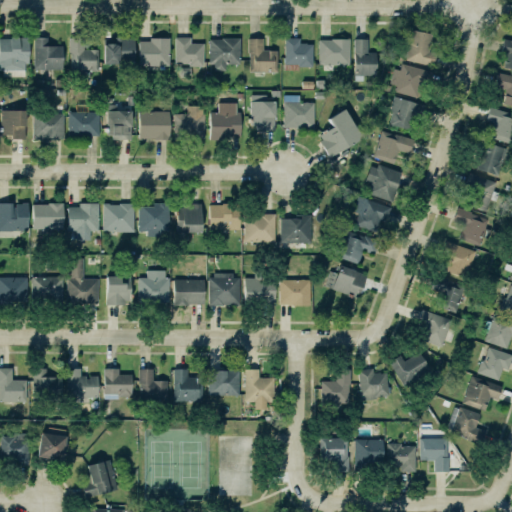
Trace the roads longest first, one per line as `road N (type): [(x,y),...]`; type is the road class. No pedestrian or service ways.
road 1 (residential): [(481,7),(0,5)]
road 2 (residential): [(0,332),(356,335),(380,328)]
road 3 (residential): [(380,328),(451,143),(481,7)]
road 4 (residential): [(0,171),(288,173)]
road 5 (residential): [(302,426),(303,477),(332,501),(496,498),(511,468)]
